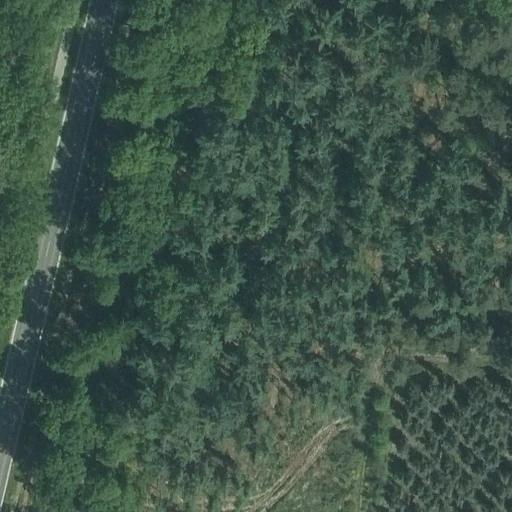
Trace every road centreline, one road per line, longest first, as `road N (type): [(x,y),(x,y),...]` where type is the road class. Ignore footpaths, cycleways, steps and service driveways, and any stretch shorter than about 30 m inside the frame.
road 1 (secondary): [(0,467),(103,0)]
road 2 (track): [(382,370),(427,0)]
road 3 (track): [(511,367),(382,370),(362,511)]
